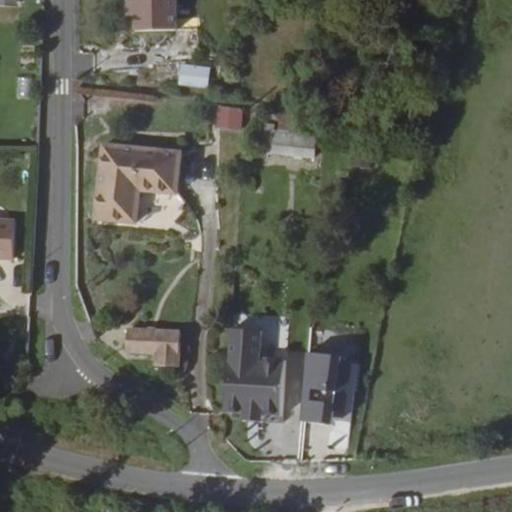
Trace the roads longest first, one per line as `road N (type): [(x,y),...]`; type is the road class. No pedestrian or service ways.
road 1 (residential): [(62,0),(61,320),(95,370)]
road 2 (tertiary): [(212,490),(0,446)]
road 3 (residential): [(95,370),(193,435),(212,490)]
road 4 (tertiary): [(365,495),(212,490)]
road 5 (tertiary): [(511,470),(365,495)]
